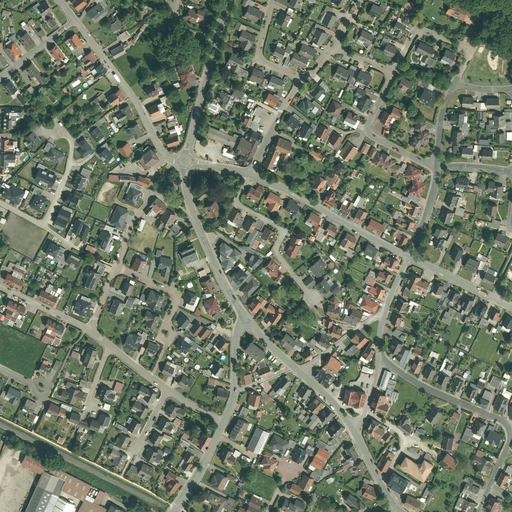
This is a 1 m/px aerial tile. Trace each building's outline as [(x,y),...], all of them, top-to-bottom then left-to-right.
[(46,0),(40,4),(38,6),(45,15),(46,14),(51,11),(53,9),(46,0)] [(73,0),(71,2),(77,10),(87,3),(84,0),(73,0)] [(469,8),(451,1),(445,13),(463,22),(469,8)] [(48,18),(46,14),(45,15),(38,6),(40,4),(39,2),(33,6),(37,11),(38,10),(45,20),(46,20),(48,18)] [(86,11),(95,23),(108,13),(103,7),(99,2),(97,3),(86,11)] [(381,2),(378,7),(383,9),(385,10),(388,6),(381,2)] [(256,21),(261,10),(252,5),(249,4),(247,7),(243,14),(256,21)] [(373,4),(368,14),(378,19),(383,9),(378,7),(373,4)] [(187,13),(185,18),(194,23),(195,21),(198,16),(199,15),(196,13),(188,9),(186,12),(187,13)] [(198,9),(196,13),(199,15),(198,16),(204,19),(207,13),(198,9)] [(287,13),(281,10),(276,21),(286,25),(291,14),(287,13)] [(483,13),(475,10),(472,18),(479,21),(483,13)] [(57,23),(51,16),(53,14),(51,11),(46,14),(48,18),(46,20),(51,27),(57,23)] [(327,12),(322,23),(331,27),(337,16),(331,13),(327,12)] [(398,17),(396,22),(406,27),(411,30),(414,25),(399,18),(398,17)] [(119,29),(114,22),(109,26),(114,32),(119,29)] [(406,27),(396,22),(393,29),(395,30),(392,34),(400,38),(406,27)] [(42,28),(37,32),(42,37),(47,34),(42,28)] [(245,29),(242,28),(241,30),(238,39),(241,40),(239,45),(249,50),(256,34),(245,29)] [(316,28),(311,41),(313,42),(320,45),(321,45),(327,33),(321,30),(316,28)] [(374,34),(362,28),(357,39),(368,45),(374,34)] [(123,42),(131,36),(129,33),(127,30),(118,36),(123,42)] [(26,32),(19,38),(27,47),(34,42),(26,32)] [(76,33),(67,39),(68,41),(72,45),(74,49),(75,49),(80,45),(83,43),(76,33)] [(8,38),(12,42),(14,41),(15,43),(19,41),(14,34),(8,38)] [(379,44),(385,47),(387,43),(388,43),(390,40),(384,36),(379,44)] [(5,48),(5,49),(13,59),(22,52),(15,43),(14,41),(12,42),(5,48)] [(111,50),(115,58),(126,52),(125,50),(130,47),(127,41),(111,50)] [(434,49),(420,42),(418,47),(415,51),(423,55),(421,60),(427,63),(429,58),(430,58),(434,49)] [(302,44),(298,53),(309,58),(311,59),(316,49),(307,45),(303,43),(302,44)] [(385,47),(382,53),(392,58),(397,48),(388,43),(387,43),(385,47)] [(276,44),(272,52),(281,57),(284,50),(285,49),(280,46),(276,44)] [(64,56),(56,45),(49,50),(57,61),(64,56)] [(80,45),(75,49),(73,51),(77,57),(85,52),(80,45)] [(92,50),(85,56),(88,59),(84,62),(87,66),(98,58),(92,50)] [(455,55),(446,50),(441,59),(451,64),(455,55)] [(295,51),(290,61),(304,68),(309,58),(298,53),(295,51)] [(245,58),(232,52),(227,63),(231,65),(230,67),(237,73),(239,68),(245,58)] [(33,63),(25,69),(32,78),(32,77),(40,72),(33,63)] [(107,71),(102,63),(95,68),(98,72),(94,75),(96,79),(107,71)] [(192,64),(175,70),(175,71),(180,84),(189,81),(197,78),(192,64)] [(348,70),(338,65),(333,77),(344,82),(350,71),(348,70)] [(351,65),(348,70),(350,71),(354,73),(357,68),(351,65)] [(265,71),(255,66),(250,77),(260,82),(263,76),(265,71)] [(248,73),(239,68),(237,73),(236,74),(245,78),(248,73)] [(372,76),(361,70),(355,80),(367,86),(372,76)] [(40,72),(32,77),(38,85),(46,79),(40,72)] [(268,78),(265,84),(278,91),(280,87),(284,79),(270,73),(268,78)] [(420,86),(423,81),(416,77),(413,83),(420,86)] [(413,84),(401,78),(398,86),(409,92),(413,84)] [(425,88),(432,91),(435,85),(423,79),(423,81),(420,86),(424,89),(425,88)] [(11,80),(3,86),(10,96),(18,90),(11,80)] [(322,80),(318,85),(325,89),(325,90),(328,86),(322,80)] [(191,86),(189,81),(180,84),(181,89),(191,86)] [(153,82),(144,88),(149,97),(158,92),(159,91),(158,90),(153,82)] [(236,84),(232,93),(236,94),(242,97),(246,89),(236,84)] [(316,84),(309,93),(317,98),(325,89),(318,85),(316,84)] [(36,93),(31,86),(26,89),(31,96),(31,97),(35,94),(36,93)] [(432,91),(425,88),(424,89),(421,94),(419,99),(418,100),(432,107),(438,94),(432,91)] [(125,97),(119,89),(107,98),(113,106),(125,97)] [(230,107),(236,94),(232,93),(223,89),(219,96),(223,98),(221,103),(230,107)] [(21,93),(18,90),(10,96),(13,99),(16,97),(21,93)] [(274,93),(269,91),(265,99),(275,105),(280,97),(274,93)] [(21,93),(16,97),(23,105),(27,102),(21,93)] [(365,111),(371,98),(362,94),(360,98),(356,106),(365,111)] [(101,100),(98,96),(90,102),(93,107),(101,100)] [(474,97),(463,96),(462,106),(473,106),(473,103),(474,97)] [(487,104),(487,107),(499,107),(499,98),(487,98),(487,104)] [(311,111),(315,107),(311,103),(306,99),(304,102),(303,101),(298,106),(308,115),(311,111)] [(314,100),(311,103),(315,107),(311,111),(314,114),(321,106),(314,100)] [(343,106),(333,101),(327,113),(334,117),(337,118),(343,106)] [(157,104),(161,112),(163,111),(166,110),(166,109),(162,102),(157,104)] [(157,103),(148,107),(153,117),(161,113),(161,112),(157,104),(157,103)] [(256,131),(259,125),(257,124),(260,118),(258,117),(262,109),(252,104),(247,114),(246,116),(249,118),(246,125),(245,125),(256,131)] [(120,122),(130,117),(125,107),(115,112),(120,122)] [(393,107),(390,114),(393,115),(392,118),(398,120),(402,111),(393,107)] [(6,115),(4,115),(4,130),(14,130),(15,118),(24,118),(24,109),(6,108),(6,115)] [(466,109),(456,109),(456,112),(453,112),(453,119),(466,120),(466,119),(466,113),(466,109)] [(390,114),(384,111),(379,122),(388,126),(392,118),(393,115),(390,114)] [(249,118),(246,116),(247,114),(242,112),(239,118),(242,119),(240,122),(246,125),(249,118)] [(507,122),(507,112),(496,112),(496,117),(496,122),(501,122),(507,122)] [(348,113),(344,121),(345,121),(354,126),(357,120),(358,118),(356,117),(357,115),(353,113),(352,115),(348,113)] [(294,114),(292,117),(299,123),(300,124),(302,121),(294,114)] [(290,116),(284,123),(292,131),(299,123),(292,117),(290,116)] [(92,126),(94,129),(97,127),(105,121),(103,118),(92,126)] [(427,124),(418,120),(414,130),(418,132),(415,138),(412,136),(408,146),(418,150),(421,145),(425,146),(430,134),(424,131),(427,124)] [(113,123),(110,124),(116,132),(118,131),(113,123)] [(139,123),(129,127),(134,138),(144,133),(139,123)] [(235,148),(241,136),(234,132),(233,135),(209,124),(205,135),(235,148)] [(28,132),(29,134),(32,131),(33,132),(39,128),(36,125),(29,130),(30,131),(28,132)] [(309,128),(304,125),(300,135),(308,139),(310,133),(312,129),(309,128)] [(327,128),(320,125),(315,135),(322,139),(324,134),(327,128)] [(94,129),(89,132),(96,141),(103,136),(97,127),(94,129)] [(461,127),(455,127),(455,136),(462,137),(463,127),(461,127)] [(501,129),(497,129),(497,135),(497,139),(506,139),(506,129),(501,129)] [(29,134),(25,137),(32,147),(40,141),(33,132),(32,131),(29,134)] [(237,159),(249,164),(262,136),(251,131),(248,139),(241,136),(235,148),(234,150),(240,152),(237,159)] [(166,137),(168,146),(180,143),(177,132),(176,132),(171,134),(168,135),(169,136),(166,137)] [(343,138),(335,132),(328,141),(336,147),(343,138)] [(329,136),(324,134),(322,139),(320,142),(325,144),(329,136)] [(274,149),(278,151),(284,153),(287,155),(292,144),(279,138),(275,146),(274,149)] [(9,139),(1,139),(1,149),(9,149),(9,146),(14,146),(14,142),(9,142),(9,139)] [(84,139),(78,144),(82,149),(77,152),(82,158),(87,153),(92,150),(84,139)] [(44,150),(48,152),(52,147),(54,148),(55,146),(48,142),(44,150)] [(358,149),(347,142),(338,155),(349,162),(358,149)] [(98,149),(101,152),(105,148),(107,147),(105,143),(98,149)] [(127,143),(118,148),(124,158),(133,153),(127,143)] [(370,146),(365,143),(360,151),(366,154),(370,146)] [(464,144),(464,153),(474,154),(475,147),(475,145),(474,145),(464,144)] [(275,146),(272,145),(263,166),(271,169),(278,151),(274,149),(275,146)] [(160,158),(151,148),(150,148),(148,146),(143,150),(146,152),(137,160),(146,170),(160,158)] [(48,152),(46,156),(59,164),(65,155),(54,148),(52,147),(48,152)] [(367,157),(373,160),(377,152),(378,150),(372,147),(367,157)] [(495,148),(485,147),(485,148),(484,155),(494,156),(495,148)] [(101,152),(98,154),(105,163),(112,157),(105,148),(101,152)] [(311,150),(308,156),(319,161),(322,156),(311,150)] [(373,160),(371,163),(393,174),(397,176),(399,172),(401,167),(395,164),(396,162),(390,159),(392,157),(383,152),(382,155),(377,152),(373,160)] [(5,154),(5,163),(8,163),(15,163),(16,163),(16,154),(5,154)] [(35,179),(51,186),(57,175),(44,169),(40,167),(40,168),(35,179)] [(83,167),(80,175),(86,177),(88,178),(91,171),(83,167)] [(412,167),(409,168),(405,175),(413,179),(414,178),(415,182),(414,182),(411,188),(408,189),(410,193),(412,192),(416,195),(420,193),(424,187),(422,183),(425,178),(424,175),(419,173),(420,171),(412,167)] [(329,177),(319,171),(312,183),(322,189),(329,177)] [(337,184),(341,176),(335,172),(333,176),(335,177),(332,181),(337,184)] [(80,175),(77,174),(72,186),(81,189),(86,177),(80,175)] [(459,174),(458,184),(465,185),(469,185),(469,184),(470,175),(459,174)] [(151,180),(140,175),(136,183),(142,186),(147,188),(151,180)] [(504,194),(505,183),(497,182),(497,178),(491,178),(490,188),(493,188),(493,192),(502,194),(503,194),(504,194)] [(17,208),(26,191),(11,184),(10,186),(6,184),(1,195),(10,200),(8,204),(17,208)] [(252,185),(247,192),(258,198),(262,190),(257,187),(252,185)] [(140,190),(131,186),(125,201),(135,205),(142,191),(140,190)] [(331,186),(324,198),(333,204),(337,197),(334,195),(337,190),(331,186)] [(283,195),(271,189),(266,198),(271,200),(268,205),(275,209),(283,195)] [(450,190),(447,200),(456,203),(460,193),(450,190)] [(198,201),(207,195),(204,191),(195,196),(198,201)] [(74,195),(69,192),(64,202),(74,206),(78,198),(79,197),(74,195)] [(412,192),(410,193),(404,195),(411,199),(418,203),(421,197),(416,195),(412,192)] [(30,205),(41,211),(48,199),(41,195),(37,193),(30,205)] [(362,195),(357,203),(361,205),(364,206),(365,203),(364,202),(367,195),(363,193),(362,195)] [(344,200),(339,208),(348,213),(354,202),(355,200),(350,197),(347,202),(344,200)] [(167,206),(157,198),(145,213),(148,216),(149,215),(153,210),(157,213),(158,211),(161,214),(167,206)] [(290,198),(285,206),(290,209),(295,211),(296,212),(299,206),(300,204),(290,198)] [(213,200),(203,207),(210,217),(220,211),(213,200)] [(499,202),(490,201),(489,211),(491,211),(491,212),(496,213),(496,212),(497,212),(499,202)] [(408,212),(415,215),(419,206),(411,204),(406,202),(404,207),(409,209),(408,212)] [(243,210),(234,205),(228,214),(238,220),(241,214),(243,210)] [(361,205),(354,216),(363,221),(369,209),(364,206),(361,205)] [(129,210),(117,206),(110,223),(117,225),(122,227),(124,223),(129,210)] [(304,208),(299,206),(296,212),(295,213),(300,215),(304,208)] [(454,210),(445,206),(441,217),(450,220),(454,210)] [(62,208),(61,208),(58,215),(68,220),(71,212),(70,212),(62,208)] [(176,214),(165,209),(160,219),(171,224),(176,214)] [(323,215),(313,209),(308,217),(317,223),(318,223),(319,221),(323,215)] [(245,216),(241,214),(238,220),(236,222),(241,224),(245,216)] [(259,219),(250,214),(244,223),(252,228),(254,229),(255,228),(259,219)] [(65,228),(68,220),(58,215),(55,223),(63,227),(65,228)] [(500,227),(503,218),(494,216),(492,224),(500,227)] [(413,222),(406,219),(405,220),(401,218),(397,217),(397,219),(395,224),(410,230),(411,226),(413,227),(414,223),(413,222)] [(138,229),(142,231),(146,220),(142,218),(138,229)] [(83,223),(76,220),(73,227),(72,231),(73,231),(79,235),(83,225),(83,223)] [(164,224),(157,220),(154,225),(160,229),(164,224)] [(339,225),(331,220),(327,227),(325,231),(328,233),(330,230),(333,231),(334,232),(339,225)] [(371,220),(366,228),(379,235),(381,231),(383,226),(382,226),(371,220)] [(323,224),(319,221),(318,223),(317,223),(314,227),(316,228),(320,230),(323,225),(323,224)] [(127,224),(124,223),(122,227),(117,225),(116,228),(123,231),(127,224)] [(439,233),(439,234),(440,233),(443,225),(439,223),(435,232),(439,233)] [(278,229),(267,224),(264,230),(262,234),(263,234),(266,236),(272,239),(278,229)] [(84,238),(85,238),(87,235),(90,228),(83,225),(79,235),(84,238)] [(327,227),(323,225),(320,230),(317,234),(317,235),(322,238),(324,239),(328,233),(325,231),(327,227)] [(177,234),(179,231),(173,226),(169,229),(176,235),(177,234)] [(257,229),(255,228),(254,229),(252,228),(247,237),(251,239),(257,229)] [(398,233),(401,235),(403,231),(397,229),(396,231),(392,229),(390,234),(396,237),(398,233)] [(111,240),(113,234),(111,233),(103,230),(102,230),(99,236),(103,238),(100,246),(108,249),(110,250),(112,245),(113,241),(111,240)] [(358,235),(348,230),(345,236),(344,236),(341,241),(349,245),(351,241),(354,242),(358,235)] [(509,235),(499,231),(496,239),(499,240),(506,243),(509,235)] [(302,236),(294,233),(291,239),(292,239),(286,250),(296,254),(302,242),(300,241),(302,236)] [(398,233),(396,237),(399,238),(397,243),(404,246),(408,237),(401,235),(398,233)] [(439,234),(439,233),(435,242),(442,245),(446,236),(440,233),(439,234)] [(338,237),(332,234),(331,234),(328,240),(334,243),(338,237)] [(60,246),(50,240),(48,243),(47,242),(43,249),(55,256),(60,246)] [(189,247),(181,251),(182,251),(180,252),(183,259),(185,258),(188,265),(191,264),(192,265),(196,263),(195,262),(200,260),(199,257),(199,256),(196,249),(193,242),(188,244),(189,247)] [(232,247),(225,242),(224,243),(222,242),(219,246),(221,247),(219,250),(221,251),(220,254),(221,255),(219,256),(222,261),(221,262),(225,270),(233,266),(233,265),(236,260),(242,253),(234,247),(234,248),(232,247)] [(465,247),(457,243),(452,253),(460,257),(465,247)] [(318,253),(321,250),(316,244),(313,246),(318,253)] [(356,248),(350,245),(347,252),(353,255),(356,248)] [(377,249),(367,245),(363,254),(372,258),(376,251),(377,249)] [(66,249),(60,246),(55,256),(60,259),(61,258),(63,253),(66,249)] [(81,258),(69,251),(68,254),(65,261),(77,267),(81,258)] [(471,252),(466,263),(477,268),(479,263),(482,258),(471,252)] [(263,261),(255,254),(247,263),(255,269),(263,261)] [(322,254),(310,264),(318,274),(326,267),(324,264),(328,261),(322,254)] [(388,262),(395,266),(399,257),(392,254),(390,257),(386,255),(384,260),(388,262)] [(161,256),(160,258),(158,267),(162,268),(160,275),(169,277),(173,259),(161,256)] [(272,256),(265,264),(273,273),(279,266),(281,264),(272,256)] [(140,258),(136,257),(132,267),(143,272),(147,261),(146,261),(140,258)] [(7,268),(13,270),(15,266),(16,265),(10,262),(7,268)] [(98,269),(97,271),(100,272),(103,274),(106,268),(104,267),(100,265),(98,269)] [(15,266),(13,270),(18,273),(23,275),(25,271),(20,268),(15,266)] [(286,272),(279,266),(273,273),(272,274),(279,279),(286,272)] [(377,274),(379,270),(372,266),(369,273),(376,276),(377,274)] [(387,268),(386,270),(381,267),(379,270),(377,274),(382,277),(383,276),(388,279),(392,271),(387,268)] [(97,271),(91,269),(91,270),(87,268),(84,274),(85,274),(88,275),(86,280),(84,285),(93,289),(100,272),(97,271)] [(488,268),(484,277),(494,282),(498,273),(496,272),(488,268)] [(204,269),(198,272),(201,277),(207,275),(204,269)] [(238,269),(230,277),(234,281),(238,285),(246,277),(243,274),(238,269)] [(318,279),(312,272),(305,279),(310,285),(318,279)] [(422,277),(411,272),(411,273),(406,285),(406,286),(412,288),(416,290),(417,288),(425,292),(429,282),(421,279),(422,277)] [(16,277),(8,273),(4,281),(21,288),(24,281),(21,279),(16,277)] [(325,275),(318,281),(325,291),(331,286),(333,285),(332,283),(325,275)] [(211,277),(201,282),(206,294),(210,292),(216,289),(211,277)] [(40,284),(46,287),(48,282),(49,281),(43,278),(40,284)] [(333,285),(331,286),(335,290),(342,284),(338,278),(332,283),(333,285)] [(253,279),(252,279),(241,290),(245,294),(248,297),(260,285),(253,279)] [(125,281),(121,291),(130,295),(134,285),(129,283),(125,281)] [(48,282),(46,287),(47,287),(52,289),(56,291),(58,287),(48,282)] [(440,294),(442,290),(444,286),(436,282),(432,290),(433,290),(440,294)] [(382,294),(385,286),(378,283),(377,285),(372,283),(370,289),(382,294)] [(45,291),(41,289),(38,297),(54,305),(58,297),(54,295),(50,293),(45,291)] [(459,293),(452,289),(450,294),(448,297),(451,298),(450,299),(453,301),(454,300),(457,301),(459,297),(458,296),(459,293)] [(165,296),(153,291),(151,296),(143,293),(140,299),(142,300),(148,302),(147,304),(160,310),(165,296)] [(197,295),(188,291),(184,300),(188,302),(193,304),(197,296),(197,295)] [(264,301),(255,293),(248,303),(250,305),(251,304),(258,309),(264,301)] [(339,303),(340,298),(335,293),(330,297),(333,300),(332,302),(339,303)] [(365,295),(361,303),(376,309),(380,300),(372,296),(365,293),(365,295)] [(215,296),(204,301),(206,305),(205,306),(208,314),(210,313),(210,315),(217,311),(219,311),(221,310),(219,304),(220,304),(219,301),(217,301),(215,296)] [(475,300),(465,296),(461,306),(463,308),(469,310),(470,311),(475,300)] [(75,311),(86,316),(92,303),(89,302),(81,298),(80,298),(79,302),(77,302),(74,307),(76,308),(75,311)] [(125,303),(115,298),(109,310),(120,315),(125,303)] [(408,302),(400,298),(396,307),(408,313),(410,308),(406,306),(408,302)] [(10,299),(6,308),(11,310),(17,313),(22,315),(26,307),(10,299)] [(276,320),(284,310),(277,304),(277,305),(271,300),(267,306),(272,310),(269,315),(276,320)] [(330,301),(328,312),(341,314),(343,304),(339,303),(332,302),(330,301)] [(194,311),(196,306),(193,304),(188,302),(186,307),(194,311)] [(488,306),(481,303),(479,306),(478,305),(475,311),(483,316),(488,306)] [(358,306),(354,304),(354,306),(350,314),(354,316),(359,319),(360,319),(365,310),(358,306)] [(456,310),(450,307),(448,312),(446,311),(442,321),(450,324),(452,319),(456,310)] [(500,312),(493,309),(490,316),(497,320),(498,320),(500,317),(498,316),(500,312)] [(161,316),(147,310),(144,318),(147,319),(145,324),(147,325),(154,328),(156,329),(161,316)] [(217,311),(217,312),(213,317),(217,321),(223,315),(219,311),(217,311)] [(467,315),(461,313),(458,312),(456,316),(458,317),(458,318),(464,321),(467,315)] [(184,327),(189,321),(189,322),(191,320),(182,313),(176,321),(184,327)] [(17,318),(15,317),(9,314),(7,318),(15,322),(17,318)] [(403,317),(394,314),(391,322),(398,325),(400,325),(402,320),(403,319),(403,317)] [(511,325),(511,318),(507,316),(503,324),(511,328),(511,325)] [(17,318),(15,322),(17,323),(15,326),(20,328),(23,321),(17,318)] [(65,326),(48,318),(44,327),(48,328),(52,330),(58,333),(61,334),(65,326)] [(332,322),(326,320),(324,326),(329,328),(331,329),(332,326),(332,322)] [(190,329),(193,325),(189,322),(189,321),(184,327),(190,331),(191,330),(190,329)] [(197,334),(203,326),(196,321),(193,325),(190,329),(191,330),(196,334),(197,334)] [(209,328),(204,325),(203,326),(197,334),(199,335),(203,338),(204,339),(211,330),(209,328)] [(329,328),(326,334),(338,339),(342,330),(332,326),(331,329),(329,328)] [(287,328),(280,337),(291,346),(298,338),(287,328)] [(397,328),(393,332),(398,337),(403,332),(397,328)] [(142,336),(140,342),(143,343),(144,340),(147,333),(143,331),(142,334),(138,331),(137,334),(142,336)] [(355,333),(350,339),(354,343),(359,348),(368,340),(368,339),(360,331),(357,335),(355,333)] [(50,334),(46,332),(42,341),(47,343),(49,338),(54,341),(56,338),(56,337),(50,334)] [(127,336),(123,345),(136,351),(140,342),(142,336),(137,334),(134,333),(132,337),(127,336)] [(321,334),(317,343),(327,348),(331,338),(321,334)] [(181,337),(175,345),(178,348),(177,349),(181,352),(182,351),(187,354),(192,347),(193,345),(189,343),(181,337)] [(223,351),(229,342),(222,337),(220,339),(219,339),(214,344),(218,347),(223,350),(223,351)] [(192,339),(189,343),(193,345),(192,347),(195,350),(199,345),(192,339)] [(404,344),(394,339),(389,349),(398,354),(401,350),(403,347),(404,344)] [(147,347),(146,350),(149,352),(154,354),(155,354),(159,344),(149,341),(147,347)] [(251,341),(244,350),(250,354),(254,357),(259,361),(266,352),(251,341)] [(374,344),(371,341),(370,342),(362,355),(369,360),(374,353),(372,352),(373,349),(372,348),(374,344)] [(211,350),(213,346),(214,345),(209,342),(206,347),(211,350)] [(359,348),(354,343),(346,352),(351,356),(359,348)] [(147,347),(142,345),(138,353),(142,354),(144,350),(146,350),(147,347)] [(412,354),(418,357),(419,354),(422,348),(415,345),(415,347),(413,351),(412,354)] [(98,349),(88,346),(82,363),(92,366),(98,349)] [(410,350),(403,347),(401,350),(398,354),(396,357),(405,362),(410,350)] [(300,354),(305,361),(314,355),(313,355),(311,352),(309,348),(300,354)] [(432,357),(437,359),(439,354),(432,350),(430,355),(432,357)] [(331,356),(322,367),(333,375),(334,374),(336,371),(341,363),(331,356)] [(418,357),(414,356),(410,365),(412,366),(411,369),(418,372),(424,360),(422,359),(418,357)] [(57,370),(61,362),(57,360),(53,368),(57,370)] [(42,362),(38,371),(48,376),(52,367),(47,365),(43,363),(42,362)] [(172,363),(171,365),(175,367),(174,369),(178,371),(179,370),(179,368),(183,370),(184,367),(183,367),(184,365),(182,364),(181,366),(180,365),(181,364),(177,362),(176,364),(177,364),(177,365),(172,363)] [(224,367),(216,362),(210,370),(212,371),(220,378),(225,372),(222,370),(224,367)] [(166,363),(162,372),(171,376),(174,369),(175,367),(171,365),(170,365),(166,363)] [(255,371),(258,365),(254,363),(252,365),(251,365),(249,369),(255,371)] [(258,369),(261,377),(272,373),(269,365),(267,366),(259,369),(258,369)] [(437,369),(428,365),(424,374),(433,379),(437,369)] [(449,370),(444,367),(443,371),(442,372),(450,376),(451,374),(452,371),(449,370)] [(331,376),(321,369),(314,378),(327,388),(330,384),(327,381),(331,376)] [(391,372),(385,370),(379,387),(385,389),(386,388),(389,379),(391,372)] [(442,372),(437,381),(446,385),(450,376),(442,372)] [(251,377),(251,373),(240,375),(241,380),(239,380),(239,384),(242,383),(242,384),(252,383),(252,382),(251,377)] [(183,375),(177,383),(186,390),(193,382),(183,375)] [(285,376),(284,376),(273,388),(278,393),(282,388),(284,390),(291,382),(288,379),(289,378),(286,375),(285,376)] [(498,388),(498,387),(502,379),(494,375),(489,384),(498,388)] [(208,385),(214,386),(216,379),(210,377),(209,376),(207,385),(208,385)] [(338,377),(333,384),(339,387),(344,381),(338,377)] [(465,382),(456,377),(451,388),(460,392),(465,382)] [(88,381),(82,379),(80,385),(85,387),(88,381)] [(396,382),(389,379),(386,388),(387,388),(393,390),(396,382)] [(507,382),(502,379),(498,387),(501,389),(504,389),(507,382)] [(485,382),(479,380),(477,385),(476,386),(479,387),(482,389),(486,383),(485,382)] [(77,384),(68,381),(65,387),(69,388),(68,392),(63,390),(60,398),(75,403),(77,398),(81,400),(84,392),(76,389),(77,384)] [(124,384),(117,381),(114,390),(121,392),(124,384)] [(313,390),(304,384),(298,392),(307,398),(313,390)] [(157,393),(141,385),(138,392),(145,396),(144,398),(148,400),(152,402),(157,393)] [(22,392),(11,386),(7,392),(6,395),(11,398),(9,401),(15,405),(22,392)] [(112,390),(102,386),(99,396),(109,399),(110,395),(111,392),(112,390)] [(477,389),(469,386),(466,395),(474,397),(477,389)] [(218,388),(216,399),(226,400),(228,390),(225,390),(225,388),(220,387),(220,389),(218,388)] [(351,389),(346,388),(343,401),(364,405),(367,392),(351,389)] [(393,390),(387,388),(384,395),(386,396),(396,399),(399,392),(393,390)] [(481,396),(478,404),(487,407),(490,400),(493,393),(485,389),(482,397),(481,396)] [(501,395),(509,398),(511,393),(504,389),(501,395)] [(251,392),(250,392),(248,403),(250,403),(258,405),(260,395),(254,393),(255,391),(252,390),(251,392)] [(383,404),(386,396),(384,395),(375,392),(370,408),(385,414),(388,406),(383,404)] [(501,395),(499,394),(493,407),(504,411),(509,398),(501,395)] [(326,405),(316,397),(308,407),(314,412),(318,415),(326,405)] [(37,404),(27,399),(27,400),(26,400),(23,406),(23,407),(23,408),(28,410),(30,411),(30,412),(31,413),(32,413),(37,404)] [(136,412),(136,414),(144,418),(149,407),(145,405),(136,401),(136,402),(132,409),(136,412)] [(51,403),(46,412),(52,415),(57,417),(61,408),(51,403)] [(62,403),(61,407),(71,412),(72,408),(62,403)] [(165,412),(174,417),(175,414),(183,418),(187,411),(172,403),(170,406),(169,405),(165,412)] [(326,405),(318,415),(323,420),(325,421),(333,412),(326,405)] [(444,413),(434,406),(426,417),(437,424),(444,413)] [(239,418),(244,420),(249,409),(243,407),(238,417),(239,418)] [(456,423),(460,414),(453,411),(450,420),(456,423)] [(81,415),(72,412),(69,421),(77,424),(78,424),(79,420),(81,415)] [(318,415),(314,412),(310,417),(312,418),(307,424),(312,429),(319,421),(321,423),(323,420),(318,415)] [(405,412),(397,423),(409,431),(414,424),(408,420),(411,416),(405,412)] [(32,413),(31,413),(28,420),(33,422),(37,416),(32,413)] [(101,423),(101,424),(107,426),(110,417),(100,413),(97,421),(101,423)] [(170,421),(162,417),(157,427),(170,433),(170,432),(172,428),(168,425),(170,421)] [(173,423),(179,426),(182,420),(176,417),(173,423)] [(239,418),(237,424),(244,427),(245,428),(248,422),(244,420),(239,418)] [(89,428),(92,429),(98,431),(100,427),(101,424),(101,423),(97,421),(92,419),(90,424),(89,428)] [(128,429),(137,433),(142,424),(132,419),(130,424),(127,428),(128,429)] [(372,419),(366,430),(380,438),(385,428),(378,425),(379,423),(372,419)] [(79,420),(78,424),(77,424),(77,425),(80,426),(83,427),(91,431),(92,429),(89,428),(90,424),(79,420)] [(337,420),(327,430),(329,432),(328,433),(332,437),(333,436),(335,438),(345,428),(337,420)] [(482,436),(487,425),(476,420),(472,430),(471,432),(474,433),(482,436)] [(236,424),(233,430),(240,433),(241,433),(244,427),(237,424),(236,424)] [(486,433),(489,434),(491,430),(493,431),(495,428),(489,425),(486,433)] [(260,454),(270,433),(256,427),(247,448),(260,454)] [(417,428),(414,434),(422,438),(426,431),(421,428),(420,430),(417,428)] [(472,437),(474,433),(471,432),(472,430),(467,428),(464,434),(472,437)] [(232,429),(229,435),(231,436),(237,438),(240,433),(233,430),(232,429)] [(494,443),(498,445),(502,435),(493,431),(491,430),(489,434),(486,439),(489,440),(488,442),(494,444),(494,443)] [(163,436),(155,432),(150,441),(152,442),(151,443),(156,445),(157,444),(160,446),(164,437),(163,436)] [(389,432),(383,438),(387,441),(392,435),(389,432)] [(131,438),(125,435),(121,433),(119,437),(120,437),(120,438),(118,437),(116,441),(118,441),(117,443),(126,448),(131,438)] [(191,442),(205,450),(213,438),(204,433),(199,440),(194,437),(191,442)] [(275,434),(269,446),(284,454),(288,446),(290,442),(288,441),(275,434)] [(302,434),(299,440),(304,444),(308,437),(302,434)] [(456,438),(444,436),(442,447),(444,447),(452,449),(455,449),(456,438)] [(290,442),(288,446),(292,449),(296,442),(289,439),(288,441),(290,442)] [(319,447),(324,450),(325,449),(327,445),(319,440),(316,445),(319,447)] [(115,446),(113,448),(119,451),(121,448),(110,443),(109,443),(115,446)] [(306,450),(305,453),(311,456),(315,447),(308,444),(306,450)] [(359,456),(353,445),(345,449),(347,453),(344,455),(347,460),(347,461),(349,460),(349,461),(355,458),(359,456)] [(306,450),(297,446),(291,457),(301,462),(305,453),(306,450)] [(232,450),(224,447),(219,458),(233,464),(236,458),(229,455),(232,450)] [(314,456),(325,462),(330,452),(325,449),(324,450),(319,447),(314,456)] [(119,451),(113,448),(113,449),(110,455),(115,457),(114,459),(113,462),(122,467),(128,455),(119,451)] [(158,452),(149,448),(144,457),(153,462),(154,461),(158,463),(161,457),(157,455),(158,452)] [(387,449),(384,455),(388,457),(389,455),(393,457),(395,453),(387,449)] [(481,456),(483,457),(485,452),(478,449),(475,455),(481,458),(481,456)] [(272,473),(278,461),(272,458),(274,455),(265,450),(263,455),(264,456),(261,464),(264,466),(263,468),(263,469),(272,473)] [(26,451),(20,462),(41,474),(47,462),(26,451)] [(186,460),(190,462),(194,455),(192,454),(188,451),(183,458),(184,459),(186,460)] [(10,456),(18,460),(20,455),(12,452),(10,456)] [(458,460),(448,452),(447,453),(444,456),(438,463),(443,468),(446,465),(450,469),(458,460)] [(384,455),(382,454),(376,466),(386,471),(392,459),(388,457),(384,455)] [(481,458),(475,455),(473,454),(470,460),(478,464),(481,458)] [(314,456),(309,464),(315,467),(320,470),(321,468),(325,462),(314,456)] [(405,456),(399,466),(424,481),(434,464),(429,461),(425,458),(422,463),(418,463),(405,456)] [(483,457),(481,456),(481,458),(478,464),(476,468),(487,472),(492,461),(483,457)] [(355,458),(349,461),(350,463),(352,466),(353,466),(358,463),(355,458)] [(186,460),(182,467),(186,470),(188,471),(193,464),(190,462),(186,460)] [(358,463),(353,466),(352,466),(351,467),(356,476),(366,471),(362,461),(358,463)] [(154,469),(143,463),(141,465),(140,469),(137,474),(148,480),(154,469)] [(87,494),(92,485),(52,465),(49,472),(66,480),(62,490),(83,501),(84,501),(85,498),(87,494)] [(137,474),(140,469),(141,465),(137,468),(132,465),(129,471),(132,473),(137,475),(137,474)] [(315,467),(310,477),(314,478),(319,481),(321,476),(324,471),(320,470),(315,467)] [(321,468),(320,470),(324,471),(321,476),(323,477),(325,476),(326,476),(328,471),(325,469),(325,470),(321,468)] [(49,472),(44,470),(25,511),(51,511),(59,497),(62,490),(66,480),(49,472)] [(165,487),(173,493),(180,483),(175,480),(177,477),(169,471),(165,476),(167,478),(165,480),(169,483),(165,487)] [(210,484),(222,490),(229,477),(217,471),(215,476),(214,475),(210,484)] [(408,480),(393,471),(386,484),(400,493),(405,485),(408,480)] [(504,473),(502,471),(496,482),(507,487),(509,483),(506,482),(509,475),(508,474),(504,473)] [(299,485),(299,486),(309,490),(314,478),(310,477),(304,474),(302,479),(300,479),(298,484),(299,485)] [(467,482),(472,484),(474,480),(466,476),(464,480),(467,482)] [(467,482),(462,492),(468,494),(476,498),(481,488),(472,484),(467,482)] [(368,485),(364,483),(361,487),(365,489),(362,495),(372,501),(378,489),(368,485)] [(13,495),(24,499),(28,489),(17,484),(13,495)] [(289,489),(289,490),(298,494),(301,488),(292,484),(291,485),(289,489)] [(425,490),(422,497),(427,495),(428,494),(429,491),(431,486),(429,485),(425,490)] [(93,502),(99,505),(106,492),(100,489),(95,498),(93,502)] [(227,499),(207,490),(203,498),(215,504),(212,511),(211,511),(220,511),(223,507),(226,502),(227,499)] [(85,498),(93,502),(95,498),(87,494),(85,498)] [(353,511),(361,511),(367,506),(360,500),(358,501),(351,494),(344,501),(352,508),(351,509),(353,511)] [(417,499),(407,495),(403,504),(410,507),(411,506),(418,509),(422,501),(417,499)] [(227,499),(226,502),(232,505),(235,499),(228,496),(227,499)] [(262,501),(252,496),(251,500),(249,504),(258,509),(262,501)] [(466,499),(460,496),(455,508),(462,511),(461,511),(472,511),(477,503),(466,499)] [(72,511),(76,504),(59,497),(51,511),(72,511)] [(496,511),(501,502),(491,497),(485,509),(490,511),(496,511)] [(93,502),(85,498),(84,501),(83,501),(77,511),(106,511),(108,509),(103,507),(103,506),(101,505),(101,506),(99,505),(93,502)] [(286,498),(280,508),(286,511),(285,511),(292,511),(296,506),(302,509),(305,504),(296,499),(294,503),(286,498)] [(232,505),(226,502),(223,507),(229,511),(232,505)]
